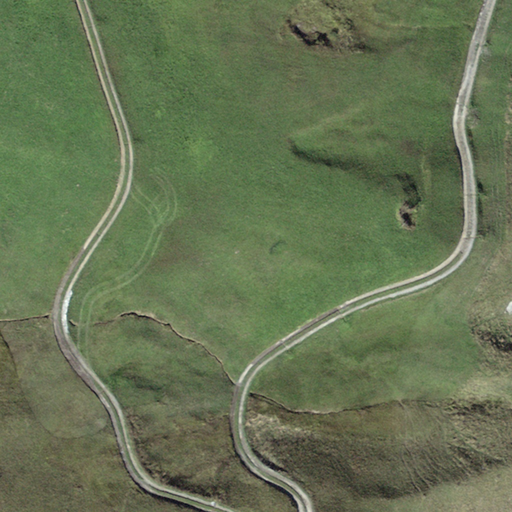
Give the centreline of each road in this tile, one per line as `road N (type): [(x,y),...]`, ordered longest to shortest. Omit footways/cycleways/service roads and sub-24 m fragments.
road 1 (track): [(495,0),(460,130),(473,162),(478,235),(464,261),(294,345),(253,375),(236,410),(241,452),(264,477),(297,490),(312,511)]
road 2 (track): [(212,511),(151,492),(135,471),(119,411),(69,353),(60,308),(126,199),(131,157),(85,0)]
